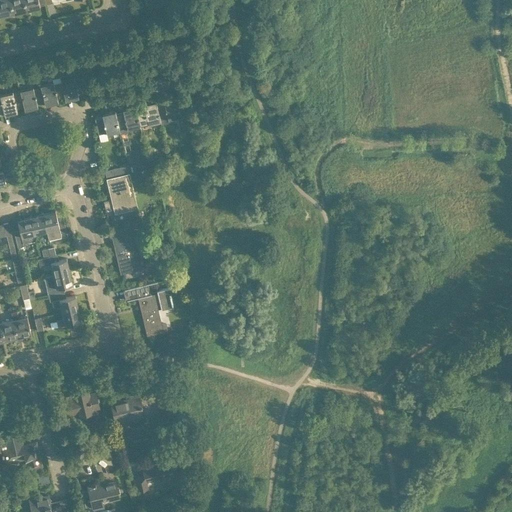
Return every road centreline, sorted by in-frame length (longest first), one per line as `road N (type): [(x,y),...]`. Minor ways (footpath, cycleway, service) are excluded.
road 1 (residential): [(29,362),(100,344),(107,332),(69,184)]
road 2 (residential): [(111,454),(67,469),(55,464),(29,362)]
road 3 (residential): [(23,198),(13,127),(84,109)]
road 4 (residential): [(0,44),(105,19),(116,0)]
